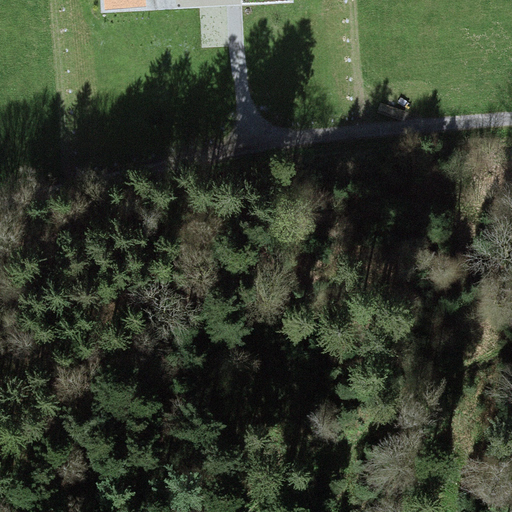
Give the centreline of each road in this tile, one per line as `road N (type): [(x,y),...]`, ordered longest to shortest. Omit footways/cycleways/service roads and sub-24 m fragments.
road 1 (track): [(511,121),(272,139),(0,208)]
road 2 (track): [(258,511),(511,355)]
road 3 (track): [(272,139),(250,0)]
